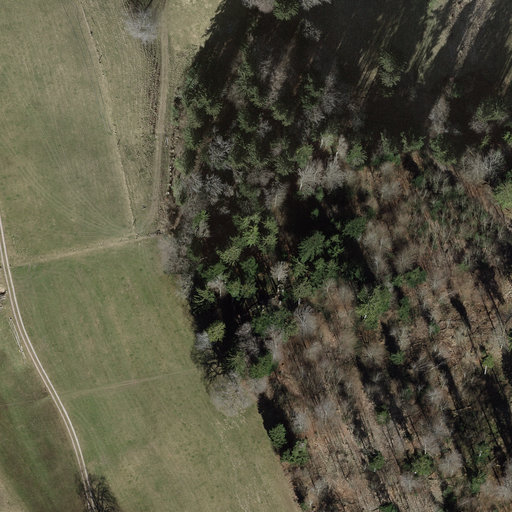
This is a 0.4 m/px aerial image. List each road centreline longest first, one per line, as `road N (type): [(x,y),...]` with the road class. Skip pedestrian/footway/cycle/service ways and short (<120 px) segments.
road 1 (track): [(511,226),(428,150),(418,71)]
road 2 (track): [(56,398),(22,330),(0,230)]
